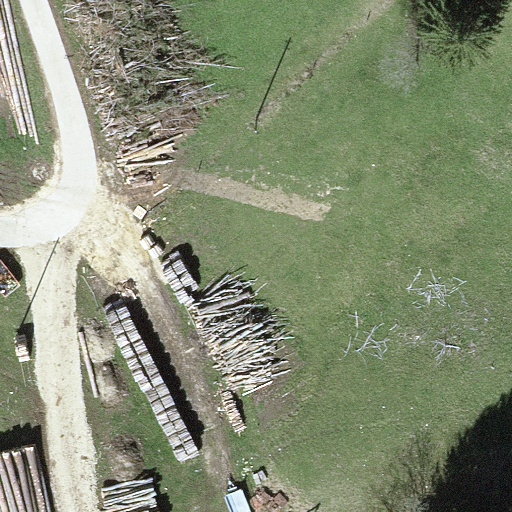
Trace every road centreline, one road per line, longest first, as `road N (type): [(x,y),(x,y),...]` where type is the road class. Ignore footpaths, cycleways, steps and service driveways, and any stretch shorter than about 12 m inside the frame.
road 1 (track): [(196,511),(207,417),(81,214)]
road 2 (track): [(0,237),(48,231),(81,214),(65,87),(33,0)]
